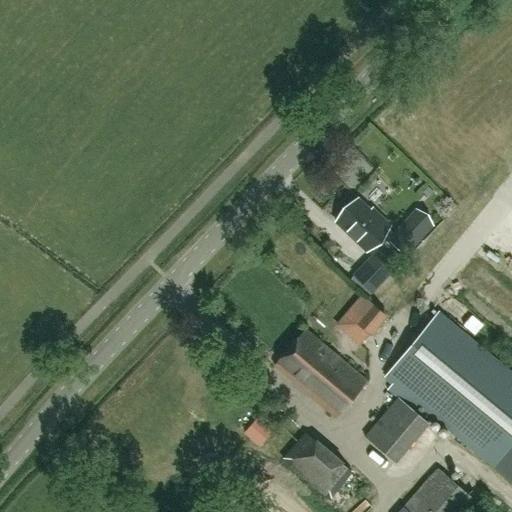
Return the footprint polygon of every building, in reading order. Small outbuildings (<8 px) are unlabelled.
[(358,199),(336,221),(366,250),(375,240),(391,256),(398,250),(403,255),(421,237),(406,222),(394,235),(391,233),(386,228),(389,225),(379,215),(377,217),(358,199)] [(393,271),(374,253),(354,274),(373,292),(393,271)] [(385,316),(371,304),(355,321),(369,334),(385,316)] [(393,381),(387,389),(397,398),(398,397),(419,414),(425,407),(488,460),(487,461),(511,481),(511,376),(438,314),(387,376),(393,381)] [(351,399),(367,381),(305,329),(275,365),(336,417),(351,399)] [(397,398),(365,436),(395,462),(429,422),(419,414),(398,397),(397,398)] [(262,447),(276,434),(262,420),(248,433),(262,447)] [(305,433),(283,460),(325,495),(348,468),(305,433)] [(469,511),(478,502),(439,469),(401,511),(469,511)]
